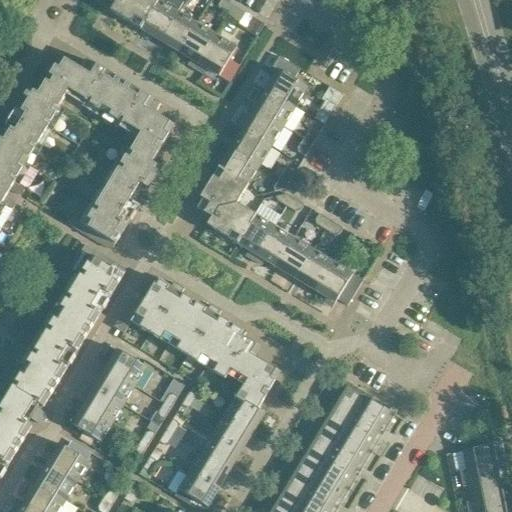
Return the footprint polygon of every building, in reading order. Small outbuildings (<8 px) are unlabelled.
[(141,30),(158,1),(157,0),(108,0),(115,4),(111,12),(123,19),(141,30)] [(229,16),(234,7),(223,0),(221,0),(218,6),(219,10),(229,16)] [(161,42),(178,13),(158,1),(141,30),(161,42)] [(242,20),(246,14),(234,7),(229,16),(238,21),(242,20)] [(181,54),(198,24),(178,13),(161,42),(181,54)] [(197,71),(218,36),(198,24),(181,54),(191,60),(188,65),(197,71)] [(236,72),(226,66),(237,48),(218,36),(197,71),(204,75),(207,70),(229,83),(236,72)] [(294,80),(300,70),(280,57),(268,75),(273,79),(266,91),(295,108),(307,88),(294,80)] [(141,135),(162,147),(175,127),(155,115),(161,106),(86,61),(81,70),(61,58),(48,78),(69,91),(86,101),(85,102),(101,112),(124,126),(125,125),(141,135)] [(0,138),(0,208),(3,204),(13,210),(15,206),(14,202),(7,197),(11,191),(18,195),(22,194),(25,190),(15,184),(61,108),(59,108),(69,91),(48,78),(38,95),(29,90),(15,114),(13,113),(8,122),(10,122),(0,138)] [(283,128),(295,108),(266,91),(254,110),(283,128)] [(329,118),(336,106),(327,100),(322,109),(323,114),(329,118)] [(271,148),(283,128),(254,110),(242,130),(271,148)] [(312,145),(320,133),(313,129),(309,130),(303,140),(312,145)] [(260,166),(271,148),(242,130),(231,149),(260,166)] [(152,164),(162,147),(141,135),(131,151),(130,151),(85,226),(74,219),(72,223),(73,228),(108,249),(113,248),(130,221),(131,221),(140,207),(130,201),(140,185),(149,190),(161,169),(152,164)] [(305,157),(312,145),(303,140),(297,149),(299,153),(305,157)] [(248,187),(260,166),(231,149),(219,169),(248,187)] [(285,169),(285,170),(278,166),(273,174),(280,178),(289,184),(296,172),(289,168),(285,169)] [(237,204),(248,187),(219,169),(201,198),(203,200),(198,209),(212,218),(208,226),(237,244),(254,215),(237,204)] [(286,190),(289,184),(280,178),(274,188),(275,193),(286,190)] [(286,207),(292,198),(287,195),(276,197),(277,201),(286,207)] [(300,212),(304,205),(292,198),(286,207),(296,213),(300,212)] [(274,227),(274,226),(280,216),(260,205),(254,215),(237,244),(249,251),(246,256),(254,261),(274,227)] [(325,231),(331,221),(319,214),(315,221),(316,225),(325,231)] [(339,235),(343,229),(331,221),(325,231),(335,236),(339,235)] [(277,268),(294,239),(274,227),(254,261),(262,266),(265,261),(277,268)] [(296,279),(313,250),(294,239),(277,268),(296,279)] [(33,402),(40,406),(43,408),(69,364),(71,365),(76,357),(74,356),(103,309),(104,310),(109,301),(108,301),(125,273),(124,269),(88,247),(84,248),(81,252),(92,258),(12,389),(2,383),(0,385),(0,387),(1,390),(8,395),(27,406),(31,405),(33,402)] [(333,262),(313,250),(296,279),(316,292),(333,262)] [(363,281),(341,267),(344,263),(336,258),(333,262),(316,292),(327,298),(324,304),(332,309),(338,300),(348,306),(363,281)] [(258,410),(261,405),(280,373),(256,358),(261,349),(244,338),(246,334),(219,317),(221,313),(211,306),(208,311),(182,295),(184,290),(174,284),(171,288),(157,280),(149,293),(141,307),(130,301),(114,327),(125,333),(131,323),(225,381),(230,373),(248,383),(238,399),(258,410)] [(141,307),(149,293),(139,287),(130,301),(141,307)] [(106,369),(135,387),(147,368),(118,350),(106,369)] [(124,405),(135,387),(106,369),(95,387),(124,405)] [(187,396),(196,398),(202,389),(201,385),(193,387),(187,396)] [(335,511),(331,510),(336,502),(344,506),(347,501),(340,496),(351,478),(358,483),(361,477),(354,473),(359,465),(366,469),(370,464),(362,459),(373,441),(380,446),(384,440),(376,436),(381,428),(388,432),(392,427),(384,422),(390,413),(346,386),(345,387),(344,388),(349,391),(329,424),(324,421),(322,425),(327,428),(307,461),(302,458),(299,462),(304,465),(284,498),(279,495),(277,499),(282,502),(275,511),(335,511)] [(113,424),(124,405),(95,387),(84,406),(113,424)] [(164,404),(171,408),(178,397),(173,394),(169,395),(164,404)] [(191,407),(196,398),(187,396),(182,405),(187,408),(191,407)] [(258,410),(238,399),(235,397),(224,416),(253,433),(265,414),(258,410)] [(23,413),(4,401),(0,398),(0,407),(0,408),(0,478),(1,479),(6,471),(5,470),(32,427),(28,424),(22,421),(24,417),(23,413)] [(164,420),(171,408),(164,404),(158,413),(159,414),(156,412),(150,422),(159,428),(164,420)] [(101,443),(113,424),(84,406),(72,426),(101,443)] [(242,452),(253,433),(224,416),(213,434),(242,452)] [(166,431),(174,435),(179,426),(178,422),(173,419),(166,431)] [(141,441),(148,446),(155,434),(150,431),(146,432),(141,441)] [(168,444),(174,435),(166,431),(159,442),(164,445),(168,444)] [(231,470),(242,452),(213,434),(202,453),(231,470)] [(141,457),(148,446),(141,441),(136,450),(137,454),(141,457)] [(48,466),(77,483),(90,462),(61,445),(48,466)] [(500,480),(493,446),(462,452),(466,471),(460,472),(463,488),(469,486),(500,480)] [(156,464),(155,460),(157,462),(162,455),(155,450),(150,457),(143,469),(150,473),(156,464)] [(220,489),(231,470),(202,453),(191,471),(220,489)] [(65,502),(77,483),(48,466),(36,485),(65,502)] [(212,501),(220,489),(191,471),(175,496),(200,511),(210,511),(216,504),(212,501)] [(504,511),(507,511),(500,480),(469,486),(472,502),(466,503),(468,511),(504,511)] [(36,511),(59,511),(65,502),(36,485),(24,505),(36,511)] [(131,488),(124,500),(131,504),(135,503),(141,493),(131,488)] [(106,500),(113,504),(120,492),(115,489),(111,491),(106,500)] [(108,511),(113,504),(106,500),(100,509),(100,511),(108,511)]
